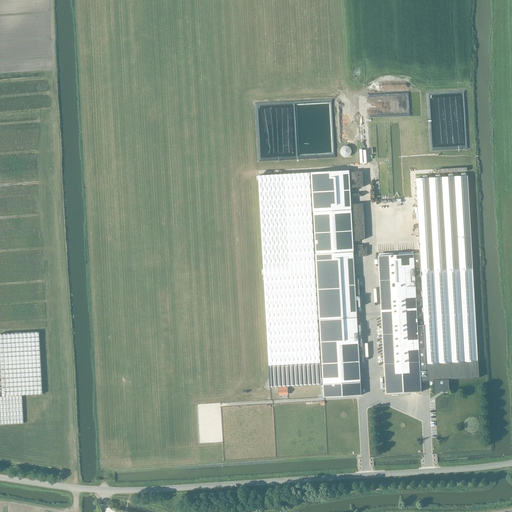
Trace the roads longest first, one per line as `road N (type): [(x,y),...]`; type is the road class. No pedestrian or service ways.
road 1 (unclassified): [(0,477),(167,489),(511,462)]
road 2 (unknown): [(375,401),(365,261)]
